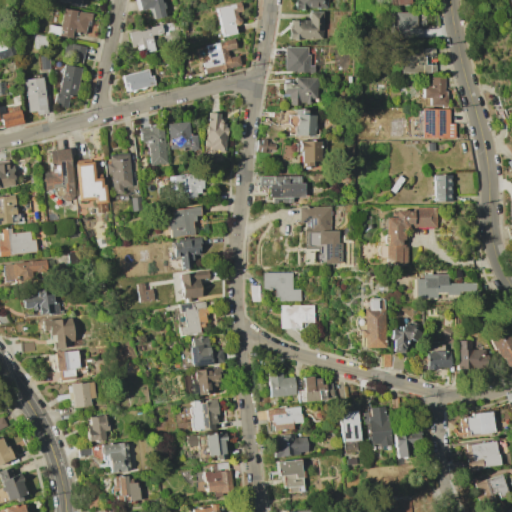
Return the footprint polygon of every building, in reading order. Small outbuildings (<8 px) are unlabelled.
[(159,0),(160,3),(162,2),(163,7),(161,8),(163,16),(152,18),(150,7),(138,10),(136,0),(159,0)] [(326,0),(326,7),(307,7),(307,8),(293,8),(293,0),(326,0)] [(236,17),(238,19),(239,21),(238,23),(237,24),(235,25),(232,24),(234,32),(225,35),(224,33),(221,34),(214,8),(239,2),(241,10),(235,12),(236,17)] [(47,25),(59,27),(62,8),(90,13),(88,25),(85,25),(84,33),(71,31),(70,37),(47,33),(46,33),(47,25)] [(288,20),(308,20),(308,11),(321,11),(321,39),(288,38),(288,20)] [(393,12),(415,12),(415,28),(419,28),(419,37),(394,38),(393,12)] [(160,24),(162,32),(150,35),(153,50),(137,54),(135,45),(130,47),(127,32),(160,24)] [(45,36),(46,48),(32,49),(31,34),(45,36)] [(208,61),(204,45),(232,38),(234,48),(225,50),(227,57),(237,55),(239,65),(222,69),(223,72),(219,72),(218,70),(203,73),(201,62),(208,61)] [(10,55),(0,58),(0,43),(6,41),(10,55)] [(63,64),(66,65),(68,54),(62,53),(64,42),(84,46),(74,96),(68,95),(65,107),(54,105),(55,103),(52,103),(54,92),(57,92),(63,64)] [(283,46),(306,47),(306,54),(308,54),(308,65),(313,65),(313,72),(294,72),(294,70),(283,70),(283,46)] [(432,48),(432,56),(424,56),(424,65),(433,64),(433,72),(398,72),(398,48),(432,48)] [(39,55),(47,55),(49,69),(40,69),(39,55)] [(146,69),(148,76),(151,75),(153,84),(128,90),(127,86),(123,87),(121,76),(146,69)] [(31,78),(31,74),(39,73),(40,77),(41,77),(46,113),(36,114),(35,110),(26,111),(22,80),(31,78)] [(304,102),(299,102),(299,105),(289,105),(289,98),(286,98),(286,94),(282,93),(282,82),(294,82),(294,77),(316,77),(316,98),(311,98),(311,102),(309,104),(305,104),(304,102)] [(421,86),(428,86),(428,77),(442,77),(442,91),(445,91),(445,107),(440,107),(440,105),(427,105),(427,97),(421,97),(421,86)] [(0,113),(4,112),(3,107),(10,105),(10,106),(17,105),(20,123),(1,127),(0,122),(0,113)] [(447,108),(447,123),(453,123),(453,138),(419,138),(419,109),(447,108)] [(294,110),(306,110),(306,115),(313,115),(312,135),(294,135),(294,110)] [(217,119),(218,119),(221,122),(220,123),(223,123),(223,127),(225,127),(223,150),(211,149),(211,146),(203,146),(207,112),(218,113),(217,119)] [(187,122),(188,135),(195,134),(197,149),(188,150),(188,147),(168,149),(165,124),(187,122)] [(147,126),(147,127),(161,126),(165,163),(148,165),(146,141),(139,142),(137,127),(147,126)] [(256,138),(269,140),(269,143),(274,144),(274,150),(268,149),(267,152),(255,151),(256,138)] [(298,140),(319,140),(320,162),(311,162),(311,166),(300,166),(299,151),(298,151),(298,140)] [(49,172),(47,151),(67,148),(73,194),(69,198),(68,202),(70,205),(68,208),(65,206),(59,206),(48,198),(47,195),(43,191),(42,172),(49,172)] [(108,164),(107,155),(127,153),(130,186),(121,187),(122,193),(112,194),(109,173),(106,174),(104,165),(108,164)] [(91,159),(92,174),(100,174),(101,185),(104,184),(105,202),(93,203),(92,199),(76,201),(72,163),(73,163),(73,160),(91,159)] [(0,162),(11,161),(13,182),(12,182),(12,185),(0,186),(0,162)] [(166,176),(200,173),(202,188),(199,188),(200,193),(195,193),(195,197),(168,199),(166,176)] [(450,174),(450,201),(432,202),(432,175),(450,174)] [(299,175),(299,183),(303,183),(303,197),(291,197),(291,202),(270,203),(270,197),(267,197),(267,185),(257,186),(257,176),(299,175)] [(0,196),(12,195),(13,204),(10,204),(10,207),(13,207),(14,215),(20,214),(21,222),(0,224),(0,196)] [(139,197),(140,209),(135,210),(130,210),(129,198),(139,197)] [(297,206),(329,206),(329,231),(336,231),(336,242),(340,242),(340,263),(316,263),(316,248),(303,248),(303,222),(297,222),(297,206)] [(170,219),(169,210),(197,207),(198,215),(193,216),(193,221),(190,221),(192,235),(168,237),(167,230),(165,230),(164,219),(170,219)] [(389,216),(389,210),(411,210),(411,208),(435,208),(436,227),(411,228),(411,224),(407,224),(407,229),(402,229),(403,239),(400,239),(400,242),(402,242),(402,246),(406,246),(406,265),(401,265),(401,267),(386,267),(385,234),(384,234),(383,216),(389,216)] [(0,241),(1,241),(0,235),(0,228),(9,228),(10,233),(28,231),(29,239),(34,239),(35,252),(0,255),(0,241)] [(170,242),(175,242),(175,239),(199,237),(200,246),(198,247),(198,253),(193,254),(193,259),(190,259),(191,268),(180,269),(178,256),(172,256),(170,242)] [(78,251),(80,261),(68,263),(67,252),(78,251)] [(11,265),(10,263),(44,259),(45,269),(44,269),(44,271),(34,272),(34,271),(29,271),(30,280),(16,282),(15,279),(3,281),(1,266),(11,265)] [(206,270),(207,278),(197,279),(199,297),(189,298),(189,301),(185,302),(184,298),(181,299),(178,274),(206,270)] [(290,272),(290,289),(298,289),(298,301),(277,301),(277,297),(272,297),(272,288),(269,288),(269,289),(260,289),(260,272),(290,272)] [(412,278),(421,278),(421,274),(446,274),(446,282),(473,282),(473,291),(456,291),(456,294),(444,294),(444,292),(434,292),(434,298),(412,298),(412,278)] [(134,284),(142,283),(143,289),(151,288),(152,300),(136,301),(134,284)] [(21,296),(34,295),(33,289),(50,287),(52,302),(56,302),(57,310),(61,309),(61,313),(48,315),(48,313),(37,315),(36,309),(31,310),(30,307),(22,308),(21,296)] [(359,329),(363,329),(363,309),(368,309),(368,298),(381,298),(381,299),(383,299),(383,348),(363,348),(363,337),(359,337),(359,329)] [(205,307),(206,314),(203,315),(204,322),(202,322),(203,326),(197,327),(198,332),(194,333),(192,334),(192,333),(182,334),(182,335),(178,336),(174,312),(177,312),(176,304),(203,301),(204,307),(205,307)] [(278,305),(312,305),(312,322),(302,322),(302,328),(278,328),(278,305)] [(69,318),(72,341),(67,341),(68,346),(52,348),(51,342),(53,342),(52,335),(48,335),(48,330),(42,331),(40,321),(69,318)] [(390,328),(393,329),(394,330),(400,331),(400,326),(402,326),(402,323),(407,322),(408,326),(410,320),(418,324),(415,330),(413,329),(420,333),(414,342),(410,340),(403,340),(405,341),(405,343),(403,343),(402,352),(391,351),(392,339),(389,338),(390,328)] [(453,329),(453,341),(442,341),(442,329),(453,329)] [(506,330),(511,339),(511,338),(511,363),(505,367),(500,357),(498,358),(494,350),(493,350),(487,340),(506,330)] [(187,346),(191,346),(190,338),(206,336),(207,346),(208,346),(209,351),(220,350),(221,362),(210,363),(210,364),(189,366),(187,346)] [(469,340),(469,349),(483,349),(484,354),(486,354),(486,368),(456,369),(456,340),(469,340)] [(32,342),(32,350),(21,351),(20,343),(32,342)] [(75,350),(76,360),(84,359),(85,372),(72,374),(73,378),(57,380),(56,370),(54,370),(52,352),(75,350)] [(425,353),(429,353),(429,350),(448,350),(448,367),(434,367),(434,369),(425,369),(425,353)] [(381,353),(389,353),(389,366),(381,366),(381,353)] [(192,379),(191,370),(216,368),(217,381),(214,382),(214,386),(210,386),(210,393),(195,395),(194,379),(192,379)] [(279,373),(280,378),(292,377),(293,394),(268,397),(266,374),(279,373)] [(302,389),(302,387),(299,387),(298,379),(301,379),(301,377),(310,377),(310,378),(319,378),(319,384),(330,383),(331,394),(333,394),(333,400),(319,401),(319,399),(316,399),(317,400),(296,402),(295,390),(302,389)] [(70,393),(69,384),(91,381),(93,397),(87,398),(88,405),(71,407),(71,400),(67,400),(66,393),(70,393)] [(186,407),(191,406),(190,401),(196,400),(196,403),(203,402),(203,400),(214,399),(216,414),(215,414),(215,423),(212,423),(213,428),(189,430),(186,407)] [(264,409),(297,406),(298,414),(299,414),(300,422),(290,423),(291,429),(271,431),(270,420),(265,420),(264,409)] [(367,412),(367,416),(369,416),(368,408),(382,406),(383,415),(385,415),(385,419),(387,419),(389,445),(376,446),(376,443),(369,444),(366,423),(362,423),(361,413),(367,412)] [(355,410),(358,440),(354,440),(355,451),(342,453),(337,412),(355,410)] [(490,411),(492,432),(464,435),(462,418),(471,417),(471,413),(490,411)] [(86,441),(84,425),(88,424),(87,417),(103,415),(104,425),(107,425),(107,430),(102,431),(103,439),(86,441)] [(419,430),(420,443),(408,445),(409,456),(396,458),(394,446),(393,446),(392,433),(419,430)] [(203,435),(224,433),(225,441),(222,441),(223,459),(214,460),(214,455),(205,455),(203,435)] [(275,447),(274,438),(280,437),(280,435),(291,434),(292,439),(304,437),(305,451),(297,452),(297,454),(272,457),(271,447),(275,447)] [(0,438),(4,447),(6,446),(11,458),(0,462),(0,438)] [(494,441),(495,454),(497,454),(498,464),(481,466),(481,468),(465,470),(463,444),(494,441)] [(98,445),(124,442),(127,470),(108,472),(106,455),(101,456),(100,454),(99,454),(98,445)] [(298,459),(299,471),(302,471),(302,477),(300,477),(302,490),(285,492),(285,487),(282,487),(281,477),(276,478),(274,462),(298,459)] [(209,471),(208,466),(211,466),(210,464),(225,462),(226,468),(217,469),(217,472),(228,471),(230,492),(219,493),(219,496),(211,497),(211,493),(204,494),(203,481),(202,481),(201,472),(209,471)] [(0,470),(8,467),(12,476),(18,473),(21,481),(20,481),(24,493),(19,495),(21,500),(16,502),(14,497),(6,500),(3,492),(0,492),(0,487),(1,487),(0,484),(0,470)] [(499,474),(506,495),(498,498),(496,492),(490,493),(491,498),(476,503),(474,496),(482,494),(480,488),(474,490),(471,483),(499,474)] [(110,485),(112,485),(112,476),(125,475),(125,478),(130,478),(130,482),(135,482),(135,487),(137,487),(137,499),(131,499),(131,503),(127,503),(127,501),(115,502),(114,495),(117,495),(117,490),(110,491),(110,485)] [(87,508),(85,496),(101,495),(102,506),(87,508)] [(501,511),(511,502),(511,511),(501,511)] [(22,503),(23,511),(3,511),(3,507),(22,503)]
